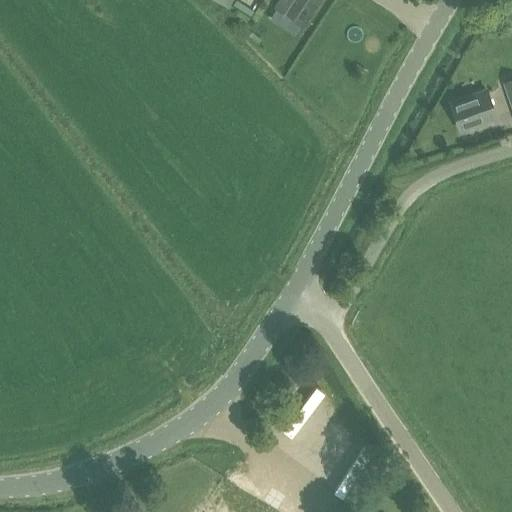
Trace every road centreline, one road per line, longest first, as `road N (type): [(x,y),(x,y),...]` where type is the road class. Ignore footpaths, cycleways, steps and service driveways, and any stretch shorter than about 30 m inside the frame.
road 1 (unclassified): [(0,488),(92,471),(205,411),(298,282)]
road 2 (unclassified): [(298,282),(450,0)]
road 3 (unclassified): [(324,323),(408,195),(438,174),(511,150)]
road 4 (unclassified): [(451,511),(324,323)]
road 5 (unknown): [(205,411),(303,471),(324,493),(327,511)]
